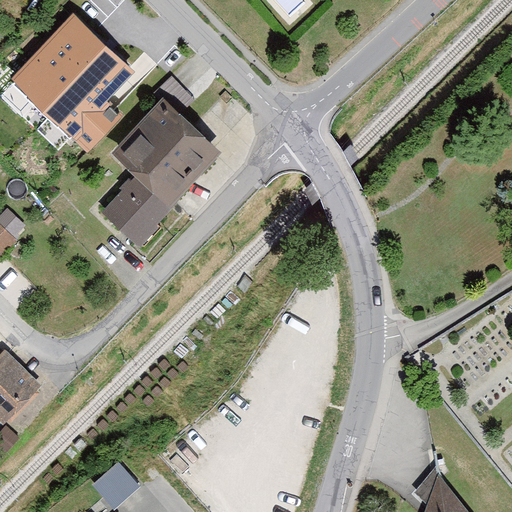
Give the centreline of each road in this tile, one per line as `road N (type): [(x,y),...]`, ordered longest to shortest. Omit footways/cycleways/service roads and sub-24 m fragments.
road 1 (residential): [(0,315),(47,354),(72,354),(100,336),(291,130)]
road 2 (tertiary): [(370,346),(361,246),(327,175),(291,130)]
road 3 (residential): [(291,130),(436,0)]
road 4 (tertiary): [(291,130),(168,0)]
road 5 (tertiary): [(328,511),(370,346)]
road 6 (residential): [(370,346),(435,328),(511,279)]
road 7 (unknown): [(189,21),(94,103)]
